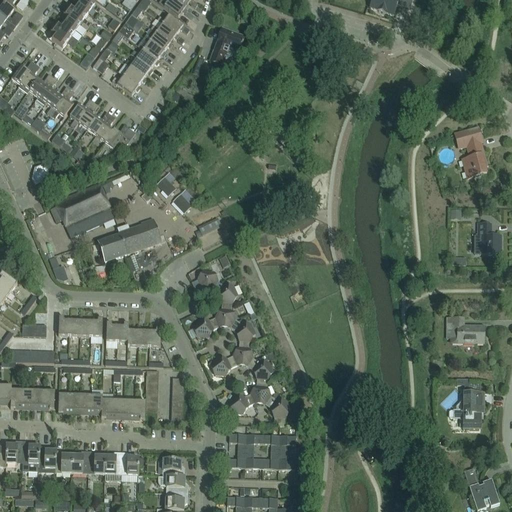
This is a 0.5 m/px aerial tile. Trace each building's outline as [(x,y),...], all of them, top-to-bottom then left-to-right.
[(101,11),(85,0),(76,0),(79,1),(75,6),(88,16),(92,10),(98,15),(101,11)] [(143,12),(149,4),(144,0),(143,0),(137,8),(142,12),(143,12)] [(186,12),(184,10),(170,0),(166,5),(161,1),(158,5),(178,19),(181,14),(184,15),(186,12)] [(197,6),(191,2),(188,0),(169,0),(170,0),(184,10),(188,5),(195,10),(197,6)] [(402,8),(409,10),(412,0),(404,0),(404,2),(397,0),(372,0),(369,9),(378,12),(378,13),(384,15),(385,14),(393,17),(397,6),(402,8)] [(8,18),(13,12),(0,2),(0,17),(16,29),(18,25),(8,18)] [(88,16),(75,6),(71,11),(69,9),(66,13),(88,29),(90,26),(84,21),(88,16)] [(136,21),(142,12),(137,8),(131,17),(136,21)] [(122,10),(117,17),(122,20),(127,14),(122,10)] [(62,24),(75,33),(81,38),(88,29),(66,13),(63,17),(66,19),(62,24)] [(0,17),(0,29),(3,25),(13,32),(16,29),(0,17)] [(139,23),(136,21),(131,17),(124,26),(132,31),(139,23)] [(189,32),(168,17),(165,22),(159,18),(156,22),(162,26),(176,37),(180,31),(186,36),(189,32)] [(75,33),(62,24),(58,29),(56,27),(53,30),(75,47),(78,43),(71,38),(75,33)] [(134,33),(132,31),(124,26),(118,35),(123,38),(127,42),(134,33)] [(178,38),(176,37),(162,26),(158,31),(153,27),(150,31),(170,45),(173,40),(175,42),(178,38)] [(75,47),(53,30),(50,34),(53,36),(49,41),(55,45),(53,48),(60,53),(66,45),(72,50),(75,47)] [(172,47),(170,45),(150,31),(148,31),(146,35),(146,36),(143,40),(149,44),(163,54),(167,49),(169,50),(172,47)] [(217,44),(214,52),(224,56),(230,58),(233,50),(239,52),(244,40),(222,31),(217,44)] [(107,33),(102,39),(107,43),(112,36),(107,33)] [(116,47),(123,38),(118,35),(111,43),(116,47)] [(126,44),(133,49),(139,42),(132,37),(126,44)] [(95,48),(96,49),(100,52),(107,43),(102,39),(95,48)] [(165,56),(163,54),(149,44),(143,40),(137,49),(142,52),(157,63),(160,58),(163,59),(165,56)] [(111,43),(107,49),(112,53),(116,47),(111,43)] [(94,60),(100,52),(96,49),(90,57),(94,60)] [(105,52),(101,57),(106,60),(110,55),(105,52)] [(159,64),(157,63),(142,52),(139,57),(133,53),(131,57),(136,61),(150,71),(154,66),(156,68),(159,64)] [(214,52),(210,63),(220,67),(224,56),(214,52)] [(199,59),(192,76),(197,78),(204,61),(199,59)] [(99,60),(92,69),(97,73),(104,64),(99,60)] [(152,73),(150,71),(136,61),(132,66),(127,62),(124,66),(130,70),(144,80),(148,75),(150,77),(152,73)] [(20,87),(35,67),(31,64),(25,71),(21,68),(11,81),(20,87)] [(108,67),(104,64),(97,73),(102,76),(108,67)] [(146,82),(144,80),(130,70),(124,66),(118,75),(123,78),(137,89),(141,84),(143,85),(146,82)] [(29,94),(38,81),(34,77),(39,70),(35,67),(20,87),(18,90),(27,96),(28,94),(29,94)] [(37,100),(52,79),(48,76),(43,84),(38,81),(29,94),(37,100)] [(206,91),(209,81),(198,77),(195,87),(206,91)] [(140,90),(137,89),(123,78),(120,83),(114,79),(111,83),(131,98),(135,92),(137,94),(140,90)] [(46,106),(56,93),(51,90),(57,83),(52,79),(37,100),(34,104),(43,111),(46,106)] [(50,119),(70,92),(66,89),(60,97),(56,93),(46,106),(51,110),(46,116),(50,119)] [(64,119),(73,106),(68,103),(74,95),(70,92),(50,119),(54,121),(59,116),(64,119)] [(15,111),(22,100),(16,95),(8,106),(15,111)] [(78,125),(93,105),(89,102),(84,109),(79,106),(69,119),(74,123),(70,128),(74,131),(78,125)] [(87,132),(96,118),(92,115),(97,108),(93,105),(78,125),(87,132)] [(14,114),(5,108),(2,112),(11,118),(14,114)] [(128,110),(125,113),(134,122),(137,118),(128,110)] [(22,121),(14,114),(11,118),(19,124),(22,121)] [(95,138),(111,117),(106,114),(101,122),(96,118),(87,132),(95,138)] [(104,144),(114,131),(109,128),(115,120),(111,117),(95,138),(104,144)] [(31,127),(22,121),(19,124),(28,131),(31,127)] [(35,121),(31,127),(28,131),(37,137),(40,133),(45,126),(39,121),(38,122),(35,121)] [(118,135),(114,131),(104,144),(113,151),(115,148),(119,151),(126,148),(135,135),(124,127),(118,135)] [(457,146),(465,144),(466,147),(469,160),(462,162),(467,180),(486,175),(483,163),(485,162),(480,144),(481,143),(478,130),(454,136),(457,146)] [(48,140),(40,133),(37,137),(46,144),(48,140)] [(64,144),(55,137),(51,143),(60,150),(64,144)] [(72,151),(69,156),(77,162),(83,154),(75,148),(72,151)] [(79,161),(75,166),(80,169),(84,165),(79,161)] [(50,180),(48,175),(48,174),(49,174),(47,170),(46,171),(43,165),(35,169),(32,180),(35,187),(50,180)] [(170,185),(164,179),(157,186),(162,192),(170,185)] [(175,191),(170,185),(162,192),(168,198),(175,191)] [(115,221),(109,208),(100,187),(55,207),(56,209),(50,211),(56,225),(62,222),(70,241),(115,221)] [(145,196),(142,199),(147,204),(150,201),(145,196)] [(186,202),(180,196),(173,203),(178,209),(186,202)] [(184,215),(192,208),(186,202),(178,209),(184,215)] [(450,211),(450,220),(459,220),(459,211),(450,211)] [(476,224),(476,215),(461,215),(461,224),(476,224)] [(129,232),(127,227),(117,231),(119,237),(97,244),(104,265),(161,245),(153,222),(141,226),(141,228),(129,232)] [(201,236),(220,227),(218,222),(198,231),(201,236)] [(474,238),(474,256),(479,256),(500,256),(501,238),(491,238),(491,232),(491,226),(477,226),(477,238),(474,238)] [(59,270),(53,272),(56,281),(64,284),(68,282),(63,268),(59,270)] [(191,285),(195,294),(202,291),(212,291),(217,296),(223,287),(217,283),(213,274),(203,273),(197,281),(191,285)] [(2,274),(0,276),(0,286),(10,294),(17,285),(2,274)] [(294,297),(301,293),(297,284),(289,288),(294,297)] [(10,294),(0,286),(0,300),(4,303),(10,294)] [(233,288),(223,287),(217,296),(221,305),(221,312),(231,312),(231,305),(237,297),(233,288)] [(235,321),(231,312),(221,312),(215,320),(219,329),(229,330),(235,334),(241,326),(235,321)] [(69,338),(69,320),(58,319),(58,338),(69,338)] [(80,339),(80,320),(69,320),(69,338),(80,339)] [(91,339),(91,321),(80,320),(80,339),(91,339)] [(219,329),(215,320),(209,323),(199,322),(193,330),(197,339),(207,340),(213,332),(219,329)] [(102,339),(102,321),(91,321),(91,339),(102,339)] [(463,329),(463,327),(457,327),(457,321),(446,321),(446,341),(452,341),(452,346),(483,346),(483,329),(463,329)] [(116,344),(117,325),(106,325),(105,344),(116,344)] [(128,330),(128,326),(117,325),(116,344),(127,344),(128,330)] [(250,327),(241,326),(235,334),(239,343),(238,350),(248,351),(249,344),(255,336),(250,327)] [(138,349),(139,330),(128,330),(127,344),(127,348),(138,349)] [(149,349),(150,331),(139,330),(138,349),(149,349)] [(161,331),(150,331),(149,349),(160,349),(161,331)] [(8,342),(13,336),(9,334),(5,340),(8,342)] [(252,360),(248,351),(238,350),(233,358),(237,367),(247,368),(252,372),(258,364),(252,360)] [(237,367),(233,358),(226,361),(216,360),(210,368),(215,377),(225,378),(230,370),(237,367)] [(268,365),(258,364),(252,372),(256,381),(256,388),(266,389),(266,382),(272,374),(268,365)] [(11,392),(11,388),(0,387),(0,406),(10,406),(11,392)] [(270,398),(266,389),(256,388),(250,396),(254,405),(264,406),(270,410),(276,402),(270,398)] [(22,392),(11,392),(10,406),(10,410),(21,411),(22,392)] [(32,411),(32,393),(22,392),(21,411),(32,411)] [(43,412),(43,393),(32,393),(32,411),(43,412)] [(54,412),(54,394),(43,393),(43,412),(54,412)] [(450,412),(449,413),(449,419),(450,420),(453,420),(453,421),(463,421),(463,432),(480,432),(480,422),(480,415),(483,415),(483,406),(483,397),(483,395),(468,395),(468,401),(464,401),(456,408),(456,412),(453,412),(450,412)] [(254,405),(250,396),(244,399),(234,398),(228,406),(232,415),(242,416),(248,408),(254,405)] [(68,415),(69,397),(58,397),(58,415),(68,415)] [(79,416),(80,397),(69,397),(68,415),(79,416)] [(90,416),(91,398),(80,397),(79,416),(90,416)] [(101,402),(102,402),(102,398),(91,398),(90,416),(101,416),(101,402)] [(112,421),(112,402),(102,402),(101,402),(101,416),(101,420),(112,421)] [(123,421),(123,403),(112,402),(112,421),(123,421)] [(285,403),(276,402),(270,410),(274,419),(273,428),(283,428),(284,420),(290,412),(285,403)] [(134,422),(134,403),(123,403),(123,421),(134,422)] [(145,415),(145,409),(145,403),(134,403),(134,422),(144,422),(144,421),(145,415)] [(245,454),(246,437),(229,437),(228,445),(237,446),(237,454),(245,454)] [(262,447),(262,438),(246,437),(245,454),(253,454),(253,446),(262,447)] [(278,455),(279,438),(262,438),(262,447),(270,447),(270,455),(278,455)] [(295,439),(279,438),(278,455),(286,455),(286,447),(295,448),(295,439)] [(22,457),(23,444),(14,444),(13,445),(13,448),(6,447),(5,465),(6,465),(16,466),(16,465),(22,465),(22,456),(22,457)] [(39,467),(39,448),(32,448),(32,446),(31,444),(23,444),(22,457),(22,456),(22,465),(21,474),(38,474),(38,471),(38,467),(39,467)] [(55,471),(55,453),(49,453),(49,450),(47,449),(39,448),(39,467),(38,467),(38,471),(54,471),(55,471)] [(71,476),(72,457),(65,457),(65,455),(64,453),(55,453),(55,471),(54,471),(54,475),(71,476)] [(88,476),(88,454),(80,454),(78,455),(78,458),(72,457),(71,476),(88,476)] [(104,477),(105,459),(98,458),(98,456),(97,454),(88,454),(88,476),(104,477)] [(244,471),(245,454),(237,454),(237,462),(228,462),(228,470),(244,471)] [(253,461),(253,454),(245,454),(244,471),(260,471),(260,462),(253,461)] [(121,477),(121,455),(113,455),(112,456),(111,459),(105,459),(104,477),(121,477)] [(130,455),(121,455),(121,477),(138,478),(138,460),(131,459),(131,457),(130,455)] [(278,472),(278,455),(270,455),(270,462),(262,462),(262,472),(278,472)] [(294,473),(295,464),(286,464),(286,455),(278,455),(278,472),(294,473)] [(163,462),(162,479),(184,479),(184,471),(183,470),(180,469),(181,463),(163,462)] [(468,487),(478,484),(473,471),(464,474),(468,487)] [(184,486),(184,479),(162,479),(158,479),(158,483),(158,486),(160,487),(162,489),(166,489),(165,496),(188,496),(188,488),(186,486),(184,486)] [(499,506),(495,494),(491,482),(482,485),(483,486),(479,488),(478,486),(469,489),(476,511),(480,511),(486,510),(485,508),(489,506),(490,509),(499,506)] [(187,504),(188,496),(165,496),(165,511),(164,511),(182,511),(183,506),(186,506),(187,504)] [(243,511),(244,500),(227,499),(226,508),(235,509),(235,511),(243,511)] [(259,501),(244,500),(243,511),(251,511),(251,510),(259,510),(259,501)] [(276,511),(277,511),(277,501),(261,501),(261,511),(268,511),(276,511)] [(55,503),(54,511),(63,511),(64,503),(55,503)]
